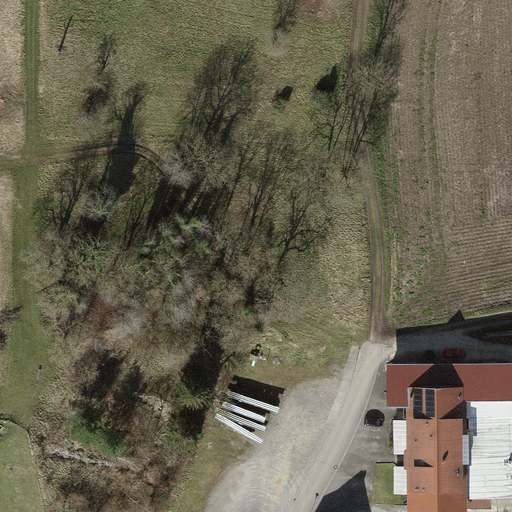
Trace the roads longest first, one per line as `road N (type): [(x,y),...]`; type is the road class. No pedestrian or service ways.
road 1 (track): [(0,160),(133,142),(159,148),(192,208),(235,260),(277,295),(379,345)]
road 2 (track): [(363,0),(354,79),(382,248),(379,345)]
road 3 (residential): [(379,345),(304,511)]
